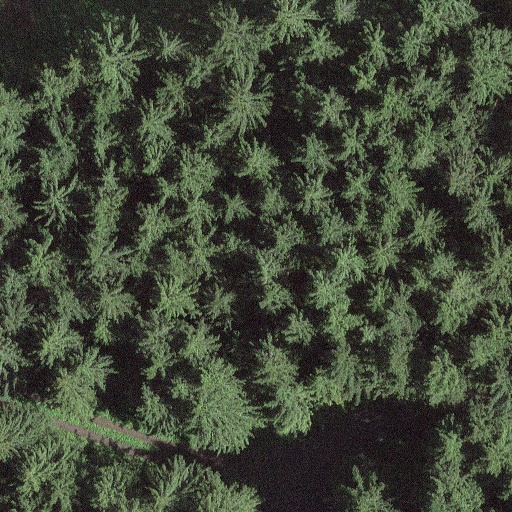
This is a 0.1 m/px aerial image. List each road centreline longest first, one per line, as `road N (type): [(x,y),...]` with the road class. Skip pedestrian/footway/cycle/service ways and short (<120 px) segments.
road 1 (track): [(322,490),(0,398)]
road 2 (unclassified): [(511,430),(417,424),(373,433),(322,490),(327,511)]
